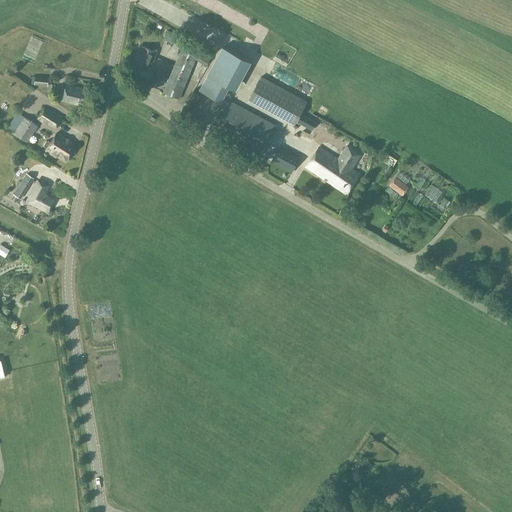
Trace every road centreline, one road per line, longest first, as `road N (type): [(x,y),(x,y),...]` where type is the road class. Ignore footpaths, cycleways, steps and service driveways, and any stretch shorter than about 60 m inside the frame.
road 1 (unclassified): [(511,325),(195,140),(159,108),(107,89)]
road 2 (tertiary): [(107,89),(68,279),(100,511)]
road 3 (unknown): [(414,269),(465,212),(478,211),(511,234)]
